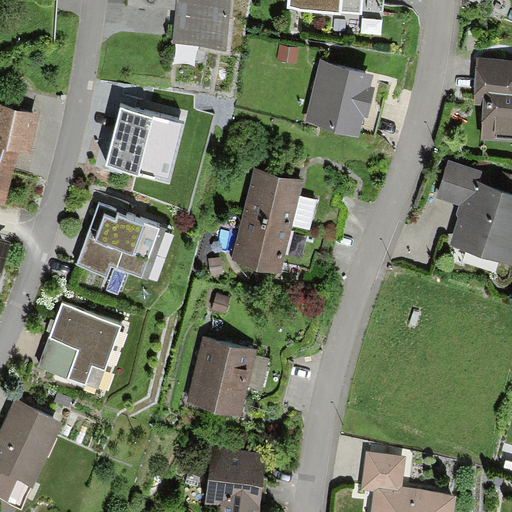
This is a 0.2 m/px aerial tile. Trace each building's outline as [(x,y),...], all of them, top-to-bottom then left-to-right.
[(57,0),(22,0),(20,41),(55,43),(57,0)] [(176,10),(176,0),(128,0),(128,5),(176,10)] [(229,0),(176,0),(176,10),(173,44),(225,48),(229,0)] [(384,0),(288,0),(288,9),(383,17),(384,0)] [(297,47),(281,45),(279,59),(295,61),(297,47)] [(481,140),(511,141),(511,61),(478,59),(476,105),(483,106),(481,140)] [(375,75),(320,61),(304,123),(360,138),(365,117),(369,119),(377,88),(372,86),(375,75)] [(185,121),(121,105),(106,161),(170,177),(185,121)] [(37,117),(0,106),(0,244),(1,240),(0,239),(0,204),(1,205),(16,152),(27,155),(37,117)] [(200,115),(196,137),(210,140),(215,118),(200,115)] [(449,247),(511,267),(511,263),(511,194),(480,184),(483,174),(448,162),(436,198),(459,205),(456,214),(460,217),(449,247)] [(254,169),(242,217),(292,230),(304,181),(254,169)] [(166,228),(99,202),(76,261),(105,272),(109,263),(146,277),(166,228)] [(242,217),(232,259),(280,273),(292,230),(242,217)] [(221,256),(209,258),(212,275),(224,274),(221,256)] [(217,293),(213,309),(227,313),(232,297),(217,293)] [(63,300),(39,362),(98,385),(122,323),(63,300)] [(255,351),(201,338),(186,404),(242,417),(249,387),(261,390),(268,359),(254,356),(255,351)] [(14,401),(0,429),(0,496),(21,507),(62,425),(14,401)] [(258,511),(267,455),(213,447),(205,503),(219,505),(218,511),(258,511)] [(375,484),(371,511),(450,511),(453,494),(375,484)]
